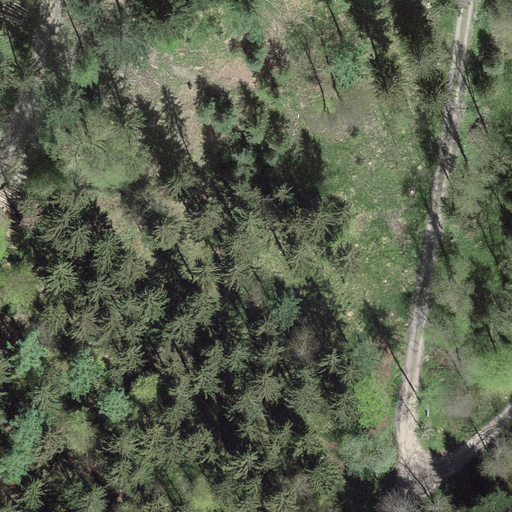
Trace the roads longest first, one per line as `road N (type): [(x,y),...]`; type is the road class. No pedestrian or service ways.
road 1 (track): [(387,511),(460,0)]
road 2 (track): [(0,175),(34,122),(57,0)]
road 3 (track): [(409,511),(511,416)]
